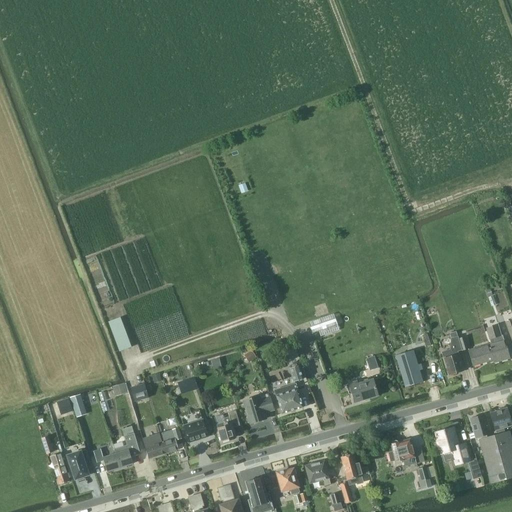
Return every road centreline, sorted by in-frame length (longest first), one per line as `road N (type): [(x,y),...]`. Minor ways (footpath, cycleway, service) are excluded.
road 1 (tertiary): [(62,511),(511,384)]
road 2 (track): [(511,213),(499,185),(412,212),(330,0)]
road 3 (track): [(306,344),(265,312),(131,361)]
